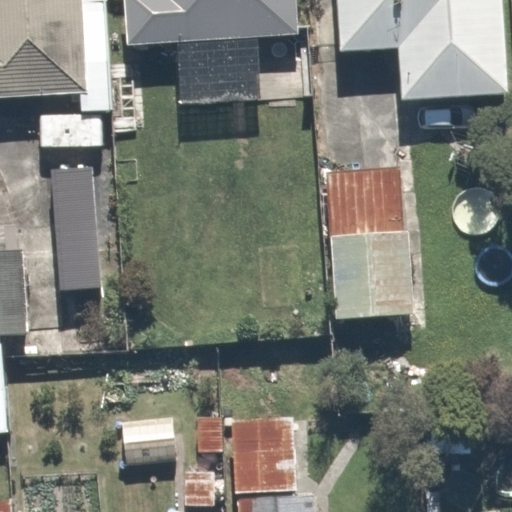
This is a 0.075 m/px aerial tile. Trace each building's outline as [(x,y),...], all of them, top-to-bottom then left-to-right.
[(0,0),(0,93),(100,90),(97,0),(0,0)] [(117,0),(119,40),(165,38),(168,99),(252,95),(249,34),(297,32),(295,0),(117,0)] [(396,47),(399,100),(501,95),(496,0),(331,0),(334,50),(396,47)] [(102,108),(30,109),(30,145),(102,144),(102,108)] [(401,225),(319,234),(328,313),(409,304),(401,225)] [(61,248),(0,249),(0,428),(7,429),(5,324),(63,323),(61,248)] [(240,423),(227,423),(229,498),(293,496),(293,493),(321,493),(322,484),(307,454),(292,454),(290,418),(285,418),(284,396),(241,396),(240,423)] [(222,455),(220,419),(195,420),(197,456),(222,455)] [(175,464),(171,421),(119,425),(122,468),(175,464)] [(213,510),(214,474),(182,474),(181,509),(213,510)] [(313,511),(313,499),(235,501),(235,511),(313,511)]
